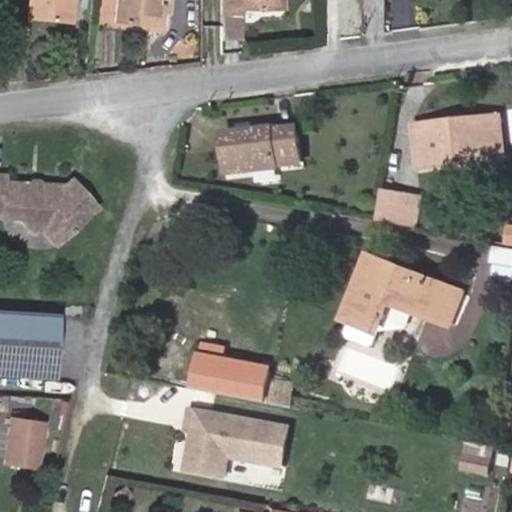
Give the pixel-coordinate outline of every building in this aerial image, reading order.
[(35,0),(33,23),(74,28),(76,0),(35,0)] [(161,13),(161,0),(122,0),(120,25),(167,30),(169,14),(161,13)] [(170,0),(161,0),(161,13),(169,14),(170,0)] [(217,0),(218,18),(239,17),(239,12),(254,12),(253,0),(217,0)] [(253,0),(254,12),(255,12),(277,11),(276,0),(253,0)] [(239,17),(218,18),(218,42),(239,41),(239,17)] [(422,169),(470,164),(469,156),(505,152),(501,118),(435,125),(435,133),(418,135),(422,169)] [(418,127),(418,135),(435,133),(435,125),(418,127)] [(225,137),(231,173),(303,163),(298,128),(225,137)] [(469,156),(470,164),(506,160),(505,152),(469,156)] [(62,185),(4,180),(4,176),(0,175),(0,215),(17,217),(25,225),(40,226),(55,240),(94,204),(70,179),(62,185)] [(409,195),(384,190),(379,222),(402,227),(409,195)] [(402,227),(414,229),(420,196),(409,195),(402,227)] [(355,322),(382,333),(393,303),(451,326),(463,294),(372,259),(349,319),(355,322)] [(55,312),(0,308),(0,368),(51,372),(55,312)] [(382,333),(355,322),(349,338),(375,348),(382,333)] [(272,379),(267,403),(291,408),(296,383),(272,379)] [(292,428),(194,411),(191,428),(198,430),(190,468),(228,475),(231,457),(284,466),(292,428)] [(44,422),(9,418),(4,464),(38,468),(44,422)] [(493,448),(469,444),(465,467),(489,471),(493,448)]
